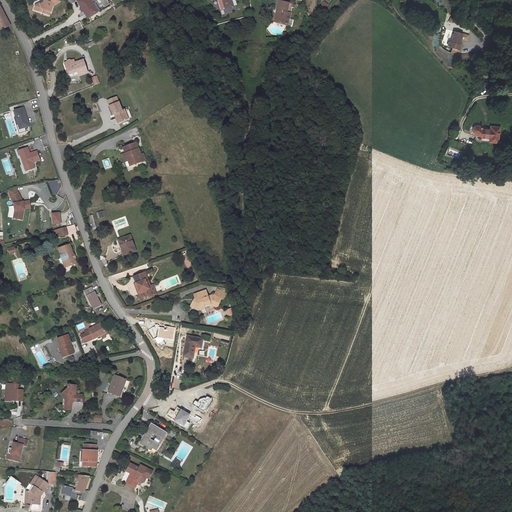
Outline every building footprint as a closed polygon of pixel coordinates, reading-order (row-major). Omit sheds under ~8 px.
[(46,0),(46,2),(42,5),(41,3),(38,4),(37,9),(53,13),(56,5),(63,0),(62,0),(46,0)] [(115,3),(113,0),(82,0),(93,17),(115,3)] [(286,17),(289,18),(290,18),(291,13),(287,12),(289,3),(278,1),(277,9),(279,10),(277,22),(285,23),(286,17)] [(0,11),(0,34),(13,31),(2,11),(0,11)] [(82,28),(83,28),(87,24),(83,19),(78,22),(82,28)] [(458,47),(462,36),(454,33),(451,43),(448,43),(447,49),(460,52),(460,49),(458,47)] [(90,71),(85,57),(76,60),(75,56),(73,57),(72,56),(69,58),(69,59),(66,59),(71,75),(80,72),(80,73),(90,71)] [(112,104),(111,105),(115,113),(118,112),(122,121),(130,117),(127,108),(124,109),(121,101),(120,101),(118,96),(110,99),(112,104)] [(18,133),(25,131),(24,128),(29,126),(23,106),(10,110),(18,133)] [(502,143),(504,125),(495,123),(494,127),(486,125),(486,122),(485,121),(483,120),(480,120),(476,121),(474,122),(472,124),(470,127),(470,130),(470,132),(471,135),(473,137),(474,140),(475,141),(477,143),(479,143),(480,135),(493,137),(492,142),(502,143)] [(142,154),(144,154),(141,147),(139,147),(137,142),(126,146),(128,152),(129,151),(132,159),(131,159),(133,165),(145,160),(142,154)] [(41,163),(38,155),(31,157),(29,151),(19,154),(20,159),(22,158),(25,169),(29,168),(30,172),(35,171),(33,166),(41,163)] [(8,176),(15,174),(9,157),(1,159),(8,176)] [(18,193),(10,196),(12,202),(16,208),(17,216),(15,223),(24,225),(26,214),(25,207),(20,198),(18,193)] [(97,212),(99,218),(106,216),(104,210),(97,212)] [(59,212),(49,213),(50,224),(60,223),(59,212)] [(122,247),(134,242),(128,226),(116,230),(122,247)] [(61,236),(62,241),(64,245),(71,242),(68,234),(61,236)] [(77,272),(70,253),(60,256),(66,275),(77,272)] [(147,265),(137,269),(140,275),(138,276),(142,285),(140,286),(143,293),(154,289),(150,279),(153,278),(147,265)] [(153,278),(150,279),(154,289),(158,287),(154,277),(153,278)] [(218,306),(221,299),(214,295),(212,294),(207,296),(206,290),(194,294),(194,299),(196,299),(195,303),(193,302),(191,306),(198,310),(200,309),(200,308),(211,304),(216,307),(218,306)] [(214,295),(221,299),(223,300),(226,293),(218,290),(214,295)] [(82,296),(90,312),(98,308),(93,298),(91,299),(88,294),(82,296)] [(99,343),(112,337),(106,327),(94,333),(95,336),(99,343)] [(83,335),(86,341),(95,336),(94,333),(93,331),(83,335)] [(90,348),(99,343),(95,336),(86,341),(90,348)] [(200,348),(202,339),(186,336),(183,356),(193,358),(195,347),(200,348)] [(73,349),(70,341),(58,344),(61,353),(60,353),(63,363),(74,359),(71,350),(73,349)] [(126,386),(117,382),(113,392),(111,391),(109,398),(119,403),(126,386)] [(17,395),(17,390),(7,389),(5,405),(22,407),(23,396),(17,395)] [(68,390),(67,394),(66,394),(60,399),(65,405),(64,410),(70,411),(71,408),(72,407),(81,408),(82,400),(75,400),(76,391),(68,390)] [(195,409),(192,401),(181,405),(184,413),(195,409)] [(163,429),(148,420),(137,440),(149,447),(150,445),(154,447),(163,429)] [(17,465),(20,449),(24,450),(25,444),(16,442),(15,448),(11,447),(10,453),(9,457),(5,457),(4,463),(17,465)] [(97,471),(97,449),(88,449),(88,471),(97,471)] [(134,462),(128,479),(142,485),(144,480),(147,481),(150,479),(152,474),(154,475),(158,468),(145,463),(144,466),(134,462)] [(48,485),(55,484),(55,472),(47,472),(48,485)] [(80,501),(81,498),(85,499),(84,502),(89,504),(93,495),(91,494),(94,483),(94,482),(85,480),(81,479),(80,482),(84,482),(82,490),(81,492),(73,489),(71,488),(71,489),(69,488),(67,494),(76,498),(75,499),(80,501)] [(34,490),(36,491),(38,492),(36,496),(33,495),(32,495),(31,505),(36,505),(36,508),(44,509),(45,501),(53,489),(40,480),(34,490)]
